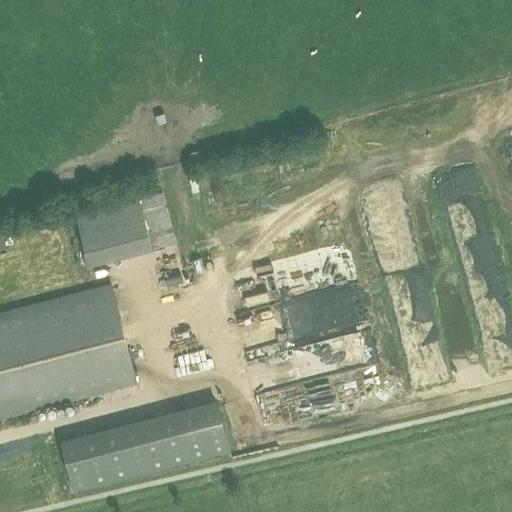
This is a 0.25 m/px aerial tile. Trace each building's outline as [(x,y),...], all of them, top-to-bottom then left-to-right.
[(138,197),(152,247),(176,242),(163,191),(138,197)] [(152,248),(152,247),(138,197),(75,213),(87,265),(152,248)] [(279,237),(258,239),(259,249),(280,246),(279,237)] [(341,275),(351,274),(348,245),(338,246),(341,275)] [(176,266),(157,272),(159,281),(179,276),(176,266)] [(287,285),(316,285),(315,266),(287,266),(287,285)] [(272,269),(259,272),(266,298),(279,294),(272,269)] [(206,284),(204,273),(184,277),(186,288),(206,284)] [(0,418),(137,383),(112,282),(0,310),(0,418)] [(393,307),(400,363),(438,358),(432,314),(421,315),(420,304),(393,307)] [(207,310),(192,314),(195,324),(210,319),(207,310)] [(364,321),(239,347),(248,387),(373,361),(364,321)] [(218,402),(61,443),(73,490),(230,449),(218,402)]
